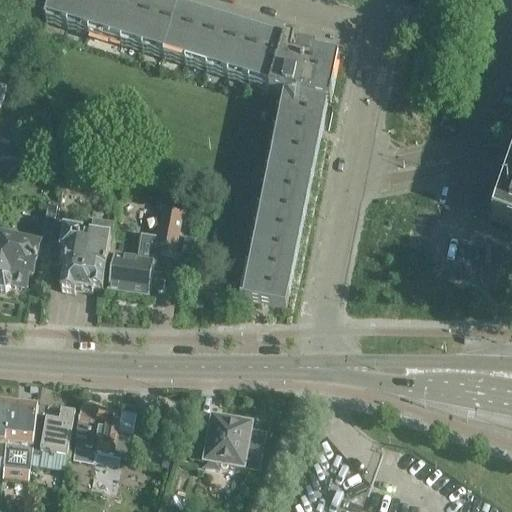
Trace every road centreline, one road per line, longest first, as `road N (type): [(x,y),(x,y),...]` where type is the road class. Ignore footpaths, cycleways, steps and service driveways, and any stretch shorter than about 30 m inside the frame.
road 1 (unclassified): [(323,371),(382,33)]
road 2 (secondary): [(323,371),(0,351)]
road 3 (secondary): [(511,388),(323,371)]
